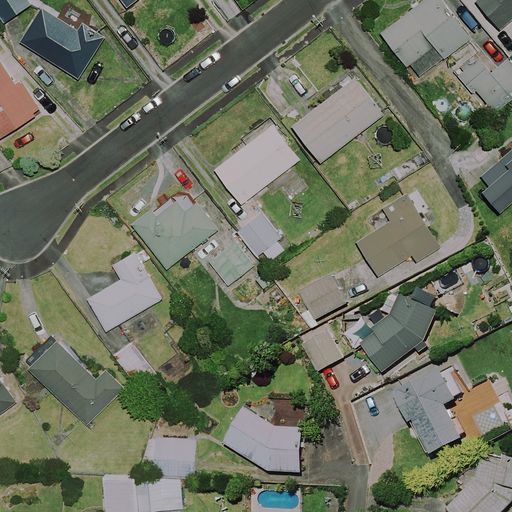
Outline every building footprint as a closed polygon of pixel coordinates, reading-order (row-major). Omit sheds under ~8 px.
[(0,0),(0,21),(3,27),(32,9),(26,0),(0,0)] [(121,0),(129,10),(141,0),(121,0)] [(441,0),(421,0),(385,29),(421,76),(471,37),(441,0)] [(511,0),(476,0),(476,1),(503,31),(511,23),(511,0)] [(40,6),(18,41),(78,78),(100,43),(40,6)] [(506,60),(495,69),(480,50),(453,72),(471,95),(476,91),(486,103),(480,108),(489,120),(511,101),(511,36),(497,48),(506,60)] [(0,61),(0,136),(34,115),(0,61)] [(357,76),(294,125),(324,164),(388,114),(357,76)] [(272,123),(216,169),(246,205),(302,159),(272,123)] [(511,149),(476,180),(506,214),(511,209),(511,149)] [(191,209),(182,196),(156,216),(152,211),(134,225),(166,269),(218,230),(199,203),(191,209)] [(417,203),(357,239),(382,280),(442,244),(417,203)] [(286,252),(278,242),(283,238),(262,210),(234,232),(240,239),(255,259),(263,253),(271,264),(286,252)] [(255,259),(240,239),(209,263),(228,288),(259,264),(255,259)] [(117,283),(90,299),(107,329),(159,298),(135,257),(110,272),(117,283)] [(348,305),(334,276),(301,291),(314,320),(348,305)] [(258,295),(249,281),(231,294),(241,307),(258,295)] [(399,294),(354,348),(387,376),(432,321),(399,294)] [(347,358),(332,331),(298,351),(313,378),(347,358)] [(60,338),(30,368),(89,427),(119,397),(60,338)] [(445,372),(399,396),(433,461),(479,437),(445,372)] [(0,415),(19,402),(0,375),(0,415)] [(248,408),(225,445),(271,474),(304,474),(305,429),(281,428),(248,408)] [(506,434),(496,409),(473,418),(483,443),(506,434)] [(479,480),(447,511),(448,511),(506,511),(511,507),(511,467),(484,460),(479,480)] [(182,475),(108,480),(109,511),(184,511),(182,475)]
